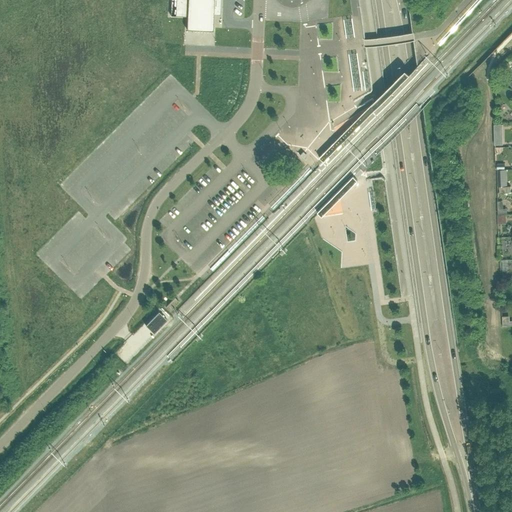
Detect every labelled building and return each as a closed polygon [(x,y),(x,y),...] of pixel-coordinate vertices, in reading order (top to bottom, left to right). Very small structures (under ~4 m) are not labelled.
[(212,30),(212,31),(213,31),(214,15),(220,15),(220,0),(171,0),(171,16),(187,16),(187,24),(188,24),(188,23),(212,24),(212,30)] [(495,211),(495,219),(503,219),(503,211),(495,211)] [(174,308),(180,314),(194,300),(188,294),(174,308)] [(175,297),(165,307),(169,311),(178,301),(175,297)] [(159,311),(145,325),(152,332),(154,333),(159,328),(167,320),(159,311)] [(348,412),(348,422),(358,422),(358,412),(348,412)] [(404,436),(400,439),(406,450),(411,447),(404,436)]
